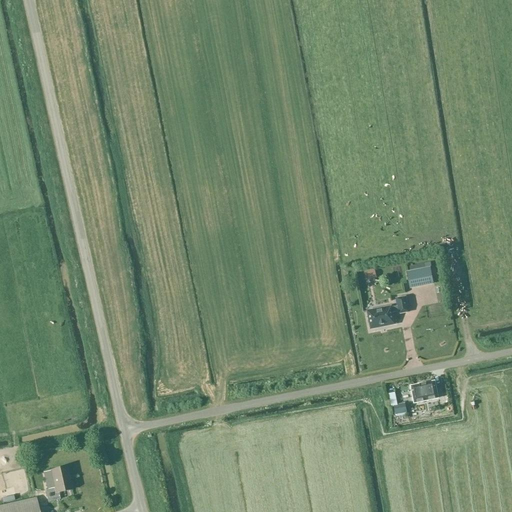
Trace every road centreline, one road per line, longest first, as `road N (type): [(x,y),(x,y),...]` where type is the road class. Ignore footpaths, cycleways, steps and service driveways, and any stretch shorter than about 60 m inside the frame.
road 1 (unclassified): [(25,0),(125,431)]
road 2 (unclassified): [(125,431),(511,353)]
